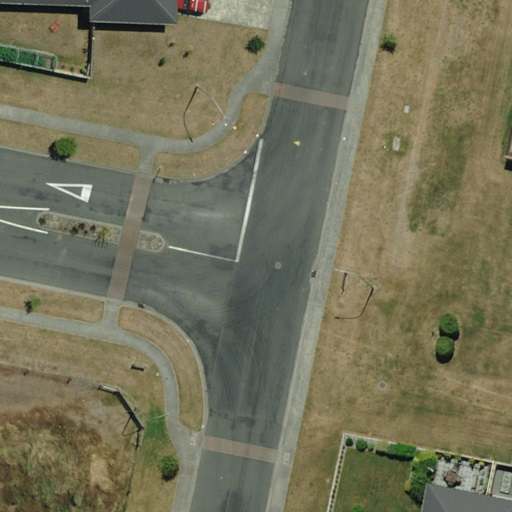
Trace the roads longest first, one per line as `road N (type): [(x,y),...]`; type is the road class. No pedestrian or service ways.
road 1 (residential): [(0,212),(274,267)]
road 2 (residential): [(274,267),(330,0)]
road 3 (residential): [(226,511),(274,267)]
